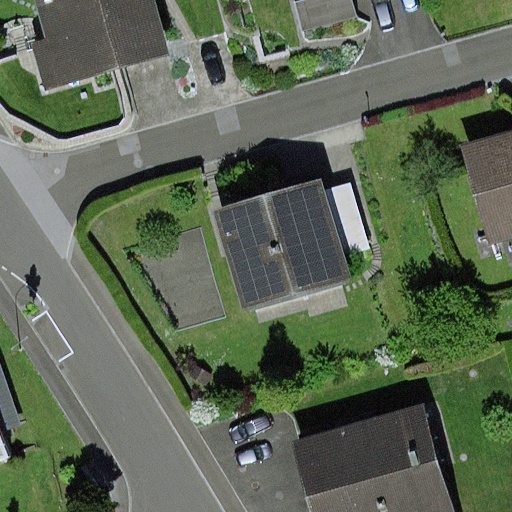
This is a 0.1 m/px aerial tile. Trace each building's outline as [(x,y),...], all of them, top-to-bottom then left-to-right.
[(34,0),(46,41),(30,45),(43,91),(168,56),(152,0),(34,0)] [(350,0),(308,0),(295,4),(302,32),(355,18),(350,0)] [(511,133),(461,148),(488,244),(511,237),(511,133)] [(320,181),(216,210),(245,312),(349,283),(341,257),(323,191),(320,181)] [(350,184),(323,191),(341,257),(369,250),(350,184)] [(0,360),(0,463),(10,460),(1,434),(23,426),(0,360)] [(194,366),(187,376),(205,387),(211,377),(194,366)] [(451,511),(421,405),(292,442),(312,511),(451,511)]
